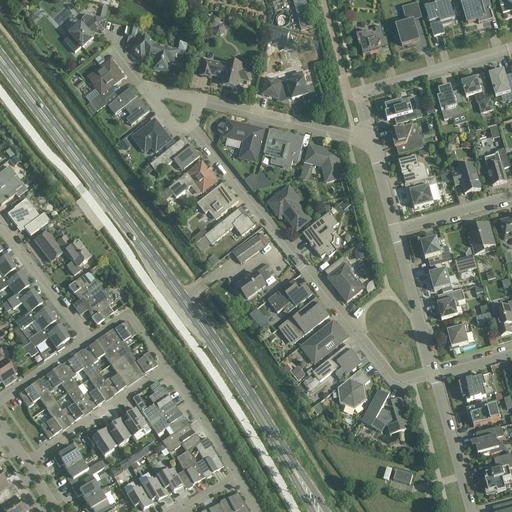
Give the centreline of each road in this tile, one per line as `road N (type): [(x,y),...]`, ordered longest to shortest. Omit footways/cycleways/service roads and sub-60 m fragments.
road 1 (secondary): [(285,457),(176,290),(0,57)]
road 2 (residential): [(433,372),(393,379),(191,128)]
road 3 (residential): [(367,133),(356,93),(511,48)]
road 4 (residential): [(367,133),(347,136),(198,99)]
road 5 (residential): [(165,368),(27,463)]
road 6 (residential): [(433,372),(395,228)]
road 7 (residential): [(90,338),(0,221)]
road 8 (residential): [(472,511),(435,376)]
road 9 (residential): [(236,479),(165,368)]
road 10 (residential): [(395,228),(511,196)]
